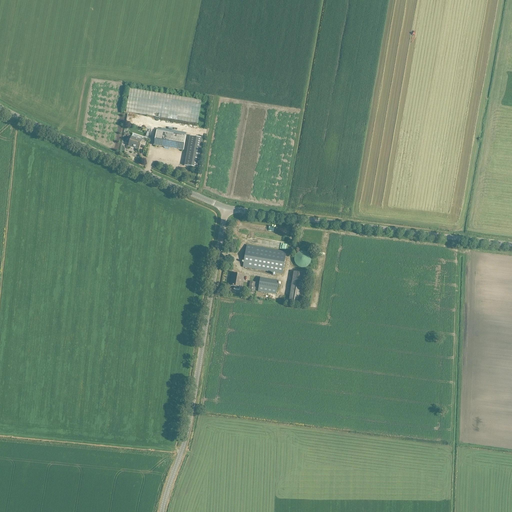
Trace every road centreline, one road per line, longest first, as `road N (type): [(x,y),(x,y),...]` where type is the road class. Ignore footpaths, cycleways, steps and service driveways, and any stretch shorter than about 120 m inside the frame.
road 1 (unclassified): [(162,511),(199,381),(226,208)]
road 2 (unclassified): [(511,245),(226,208)]
road 3 (unclassified): [(226,208),(0,107)]
